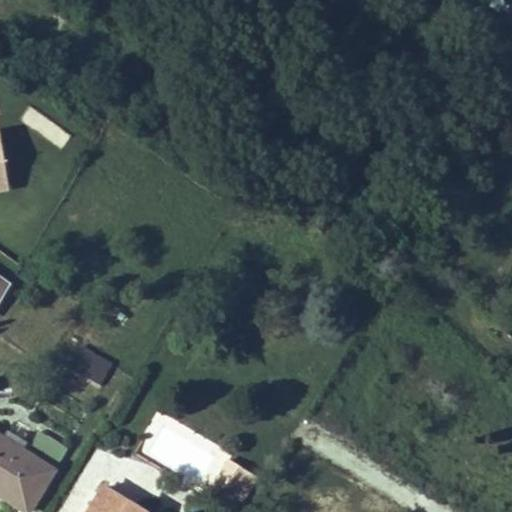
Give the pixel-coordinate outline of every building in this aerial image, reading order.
[(63,148),(72,134),(28,107),(19,121),(63,148)] [(0,191),(10,189),(0,134),(0,191)] [(0,300),(12,283),(0,275),(0,300)] [(68,370),(101,388),(114,362),(82,344),(68,370)] [(0,429),(0,436),(6,441),(9,435),(0,429)] [(39,432),(26,453),(53,470),(66,449),(39,432)] [(9,435),(6,441),(21,450),(25,443),(10,434),(9,435)] [(0,436),(0,494),(27,511),(28,511),(54,471),(53,470),(26,453),(21,450),(6,441),(0,436)] [(230,460),(225,469),(235,475),(240,467),(230,460)] [(235,475),(225,469),(214,487),(224,493),(235,475)] [(143,511),(104,488),(88,511),(143,511)]
